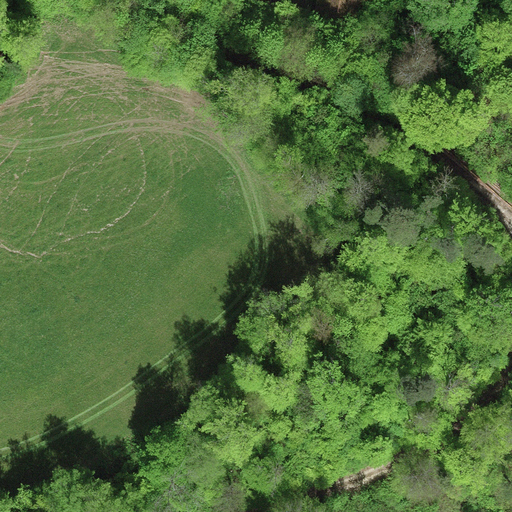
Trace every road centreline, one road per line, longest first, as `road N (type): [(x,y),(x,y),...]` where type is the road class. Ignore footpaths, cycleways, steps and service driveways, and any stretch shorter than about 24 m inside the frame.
road 1 (track): [(511,225),(427,146),(254,77),(144,17),(131,0)]
road 2 (track): [(256,511),(368,473),(460,429),(511,371)]
